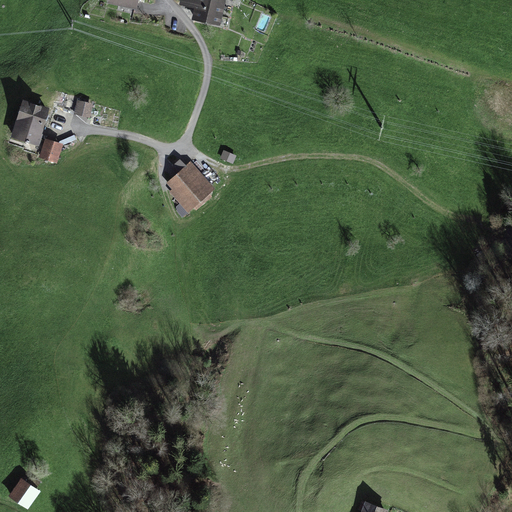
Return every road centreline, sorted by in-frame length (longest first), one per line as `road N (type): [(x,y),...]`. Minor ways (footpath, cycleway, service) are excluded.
road 1 (track): [(0,126),(23,94),(47,96),(90,131),(179,147),(208,67),(200,43),(165,0)]
road 2 (track): [(179,147),(221,166),(308,155),(373,161),(477,236)]
